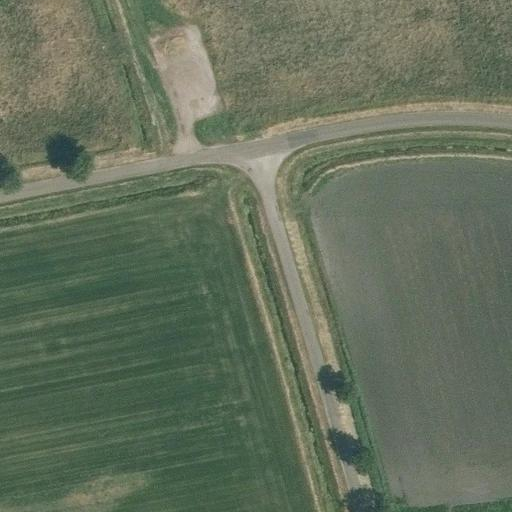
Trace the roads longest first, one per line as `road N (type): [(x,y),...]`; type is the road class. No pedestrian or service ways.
road 1 (unclassified): [(354,511),(253,148)]
road 2 (unclassified): [(511,123),(444,117),(350,126),(253,148)]
road 3 (unclassified): [(0,195),(253,148)]
road 4 (track): [(168,162),(126,0)]
